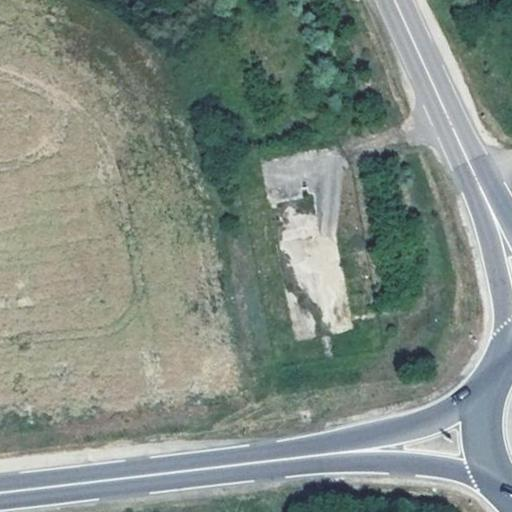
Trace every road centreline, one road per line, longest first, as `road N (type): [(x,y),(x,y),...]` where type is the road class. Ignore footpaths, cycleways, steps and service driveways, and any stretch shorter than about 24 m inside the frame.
road 1 (primary): [(327,460),(0,498)]
road 2 (secondary): [(469,160),(508,277),(511,338)]
road 3 (primary): [(327,460),(448,463),(501,491)]
road 4 (secondary): [(394,0),(469,160)]
road 5 (primary): [(488,398),(444,430),(327,460)]
